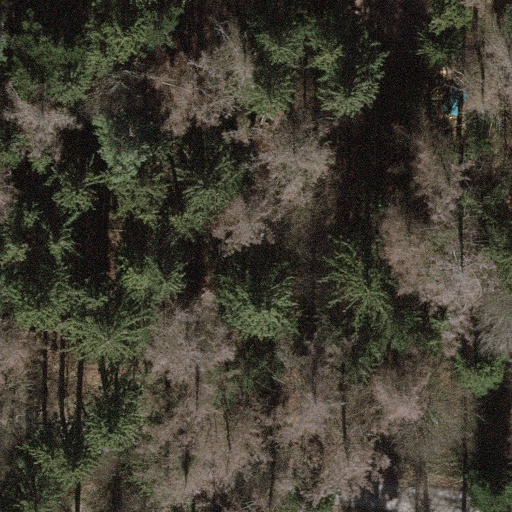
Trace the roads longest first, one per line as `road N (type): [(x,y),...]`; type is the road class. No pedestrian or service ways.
road 1 (track): [(0,410),(139,458),(353,499),(470,511)]
road 2 (track): [(511,84),(380,0)]
